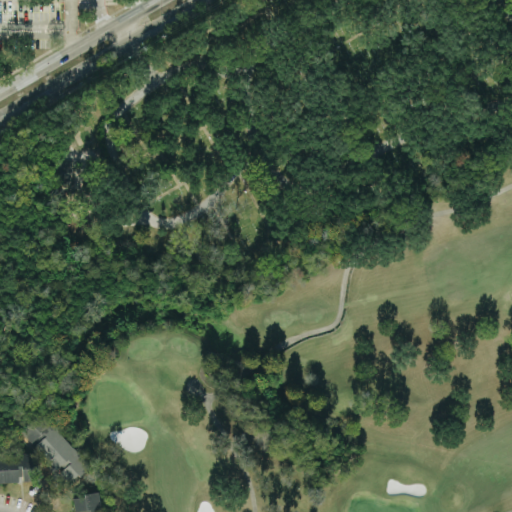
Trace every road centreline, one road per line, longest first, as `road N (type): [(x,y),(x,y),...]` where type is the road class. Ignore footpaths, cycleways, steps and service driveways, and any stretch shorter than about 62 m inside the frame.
road 1 (secondary): [(0,116),(199,0)]
road 2 (secondary): [(156,0),(0,91)]
